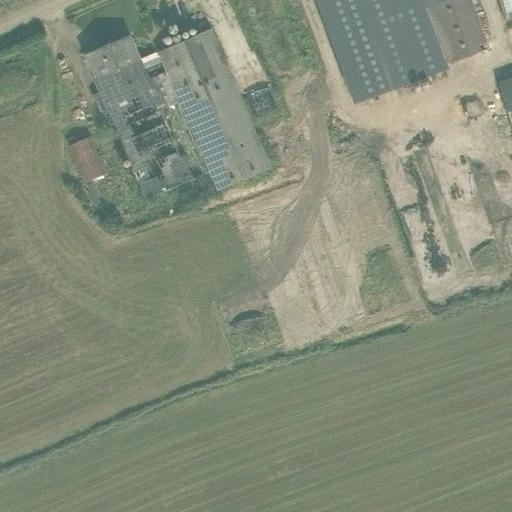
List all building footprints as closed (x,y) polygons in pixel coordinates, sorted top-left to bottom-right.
[(311,0),(352,104),(446,70),(420,0),(311,0)] [(422,0),(446,64),(486,48),(468,0),(422,0)] [(511,0),(496,0),(503,22),(511,19),(511,0)] [(259,16),(265,35),(282,30),(277,11),(259,16)] [(215,192),(268,169),(208,29),(156,52),(138,60),(127,35),(82,55),(98,92),(90,95),(98,113),(105,111),(143,200),(208,172),(215,192)] [(511,133),(511,77),(495,83),(511,133)] [(411,145),(459,287),(487,277),(439,135),(411,145)] [(82,184),(104,174),(88,137),(66,146),(82,184)] [(345,235),(365,228),(354,196),(334,203),(345,235)]
